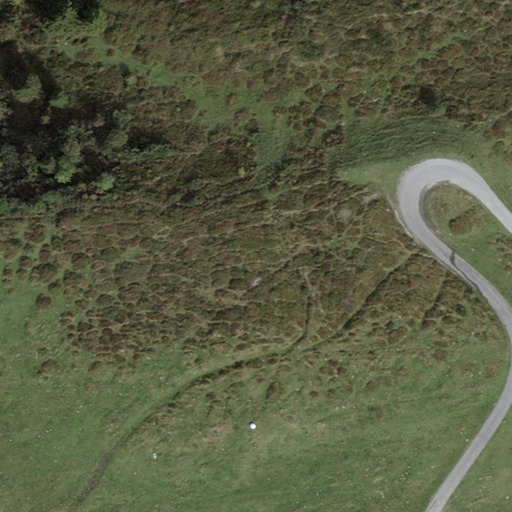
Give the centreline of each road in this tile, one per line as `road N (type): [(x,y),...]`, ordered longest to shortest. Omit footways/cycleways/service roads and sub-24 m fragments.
road 1 (unclassified): [(511,225),(471,182),(433,173),(409,196),(425,238)]
road 2 (track): [(511,390),(435,511)]
road 3 (track): [(425,238),(482,286),(511,326)]
